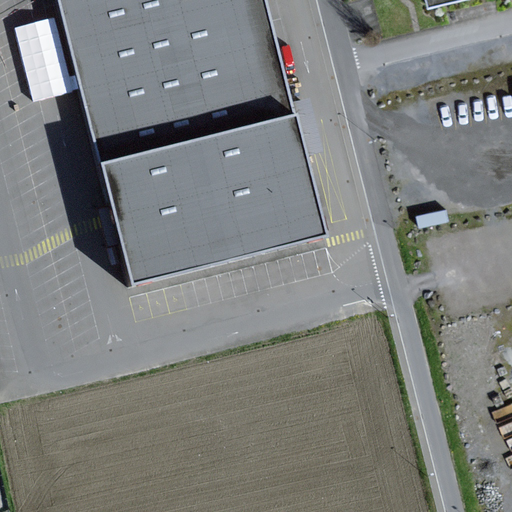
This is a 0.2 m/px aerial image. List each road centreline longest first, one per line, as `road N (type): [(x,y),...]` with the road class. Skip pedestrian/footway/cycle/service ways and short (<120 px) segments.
road 1 (unclassified): [(342,70),(452,511)]
road 2 (unclassified): [(511,26),(342,70)]
